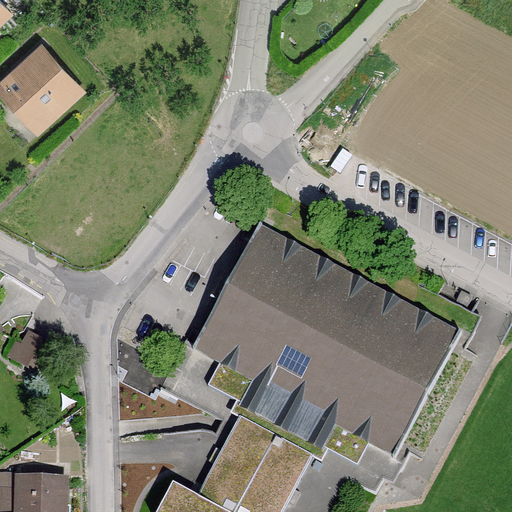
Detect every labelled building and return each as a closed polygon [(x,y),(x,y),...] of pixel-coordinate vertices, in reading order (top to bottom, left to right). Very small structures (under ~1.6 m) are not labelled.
[(0,0),(0,17),(8,10),(0,0)] [(74,81),(45,49),(27,66),(19,65),(18,74),(1,90),(30,122),(43,110),(60,111),(61,94),(74,81)] [(262,228),(260,226),(193,352),(195,353),(198,347),(204,351),(204,352),(205,353),(206,352),(222,360),(208,387),(246,407),(243,412),(317,451),(319,446),(357,467),(371,440),(395,453),(392,458),(395,460),(461,335),(459,333),(457,337),(259,232),(262,228)] [(16,343),(9,356),(40,375),(54,350),(30,336),(23,347),(16,343)] [(283,511),(317,451),(243,412),(197,499),(173,486),(158,511),(283,511)] [(63,511),(64,481),(19,480),(19,491),(0,490),(0,511),(63,511)]
